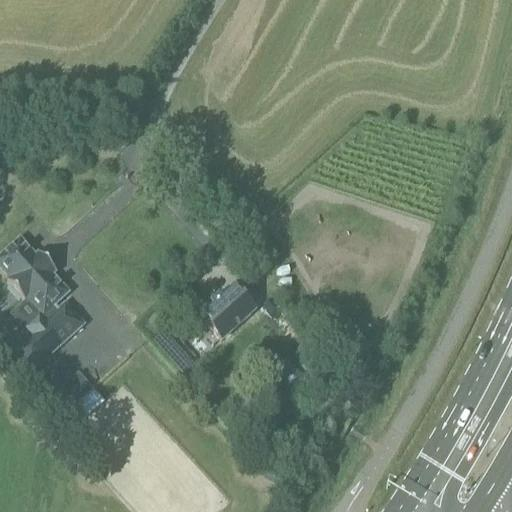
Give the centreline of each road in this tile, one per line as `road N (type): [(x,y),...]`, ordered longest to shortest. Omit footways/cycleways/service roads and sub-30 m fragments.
road 1 (unclassified): [(346,511),(462,310),(511,195)]
road 2 (unclassified): [(131,183),(165,90),(218,0)]
road 3 (primary): [(511,308),(431,462)]
